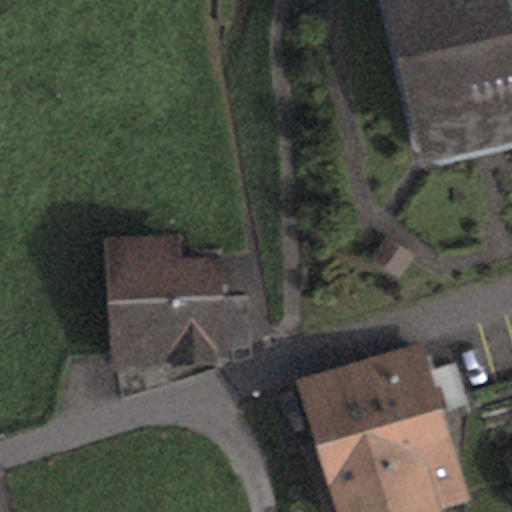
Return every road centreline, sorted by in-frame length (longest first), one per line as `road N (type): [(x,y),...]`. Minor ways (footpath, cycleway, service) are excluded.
road 1 (residential): [(198,390),(511,293)]
road 2 (residential): [(0,455),(198,390)]
road 3 (residential): [(198,390),(255,469),(264,511)]
